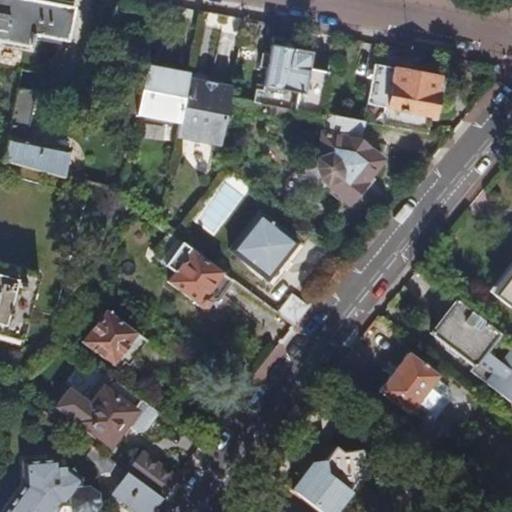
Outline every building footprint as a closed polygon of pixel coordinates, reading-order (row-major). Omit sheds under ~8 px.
[(0,0),(0,159),(3,161),(18,90),(22,71),(38,74),(42,75),(46,74),(50,73),(54,70),(58,67),(61,63),(62,60),(72,8),(31,0),(0,0)] [(262,23),(245,20),(240,45),(251,48),(259,40),(262,23)] [(261,91),(255,90),(253,102),(260,104),(311,113),(317,114),(326,73),(307,69),(310,54),(293,50),(294,41),(272,37),(265,73),(261,91)] [(130,41),(122,45),(122,54),(125,59),(133,61),(140,56),(141,49),(137,43),(130,41)] [(189,75),(144,66),(139,92),(134,114),(179,123),(188,80),(189,75)] [(437,77),(373,66),(362,122),(425,134),(428,116),(432,117),(437,93),(434,92),(437,77)] [(443,79),(437,77),(434,92),(437,93),(441,94),(443,79)] [(232,88),(188,80),(179,123),(177,137),(221,146),(230,98),(232,88)] [(125,89),(120,110),(134,114),(139,92),(125,89)] [(35,94),(18,90),(3,161),(62,177),(67,153),(41,146),(42,144),(25,140),(35,94)] [(237,111),(242,112),(253,115),(260,104),(253,102),(230,98),(230,103),(231,107),(233,108),(235,110),(237,111)] [(311,113),(260,104),(253,115),(308,124),(311,113)] [(360,144),(357,142),(361,122),(323,116),(316,153),(315,163),(315,168),(316,172),(317,176),(319,179),(321,181),(347,204),(370,177),(367,174),(379,160),(360,144)] [(0,263),(39,275),(29,311),(54,318),(87,199),(0,174),(0,263)] [(257,213),(228,252),(267,281),(296,242),(257,213)] [(212,295),(218,300),(232,282),(179,244),(164,266),(173,273),(166,282),(196,304),(196,305),(200,309),(206,309),(210,303),(209,299),(212,295)] [(0,336),(20,342),(29,311),(39,275),(0,263),(0,336)] [(511,270),(493,295),(511,309),(511,270)] [(307,308),(294,299),(280,317),(293,326),(307,308)] [(429,334),(472,366),(467,371),(508,403),(511,398),(511,345),(497,334),(454,301),(429,334)] [(132,359),(145,341),(104,311),(80,343),(109,364),(109,365),(113,368),(119,367),(123,362),(123,360),(126,354),(132,359)] [(351,351),(336,369),(353,382),(367,365),(351,351)] [(407,354),(379,391),(407,413),(434,379),(436,377),(407,354)] [(76,422),(109,447),(122,429),(120,427),(123,423),(137,433),(144,432),(157,414),(139,400),(110,378),(101,389),(96,386),(90,395),(92,401),(76,422)] [(434,379),(409,411),(423,421),(432,420),(449,399),(448,389),(434,379)] [(460,395),(469,402),(475,396),(465,388),(460,395)] [(291,448),(280,438),(258,467),(269,476),(291,448)] [(322,464),(311,465),(290,492),(316,511),(331,511),(346,493),(345,483),(364,480),(360,450),(342,453),(334,447),(322,464)] [(141,453),(126,474),(159,498),(175,478),(141,453)] [(57,468),(56,460),(21,463),(23,485),(3,511),(55,511),(60,505),(70,504),(71,509),(74,511),(93,511),(98,505),(125,503),(136,511),(148,511),(159,498),(126,474),(114,465),(108,473),(121,482),(112,493),(97,495),(87,488),(81,488),(81,478),(63,468),(57,468)]
